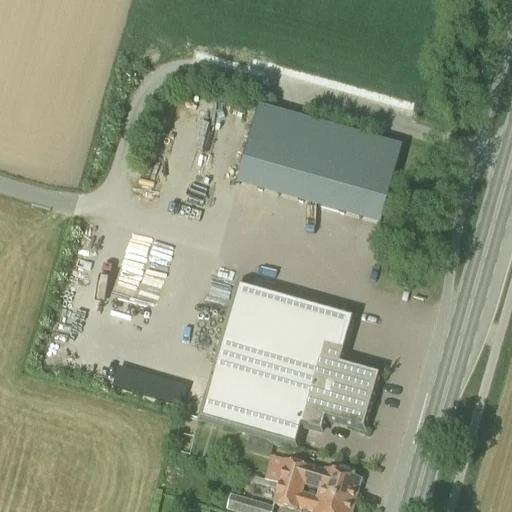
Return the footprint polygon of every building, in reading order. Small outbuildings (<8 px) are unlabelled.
[(235,185),(380,226),(402,149),(257,108),(235,185)] [(364,433),(379,379),(341,368),(354,322),(239,289),(200,424),(296,451),(302,430),(322,436),(326,422),(364,433)] [(271,458),(274,446),(249,440),(246,451),(271,458)] [(338,502),(355,507),(361,483),(325,473),(323,479),(310,475),(311,471),(286,464),(280,485),(303,492),(304,487),(320,492),(320,491),(335,495),(336,493),(339,494),(338,496),(340,496),(338,502)] [(303,492),(280,485),(279,487),(244,477),(243,483),(278,493),(274,506),(294,511),(297,511),(298,510),(303,511),(352,511),(355,507),(338,502),(340,496),(338,496),(339,494),(336,493),(335,495),(320,491),(320,492),(304,487),(303,492)] [(272,511),(274,509),(231,497),(226,511),(272,511)]
